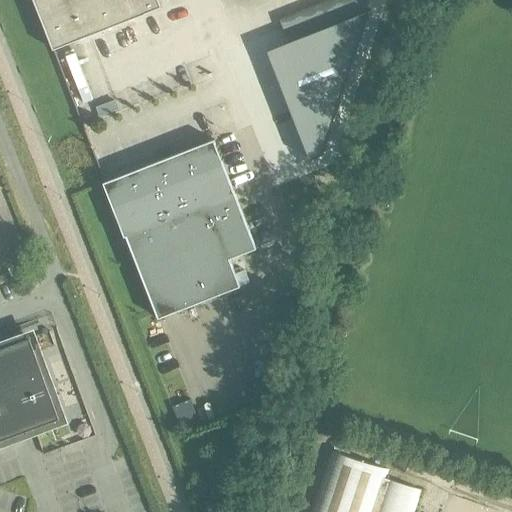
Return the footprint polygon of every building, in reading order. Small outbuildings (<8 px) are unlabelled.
[(34,0),(54,51),(109,30),(97,0),(34,0)] [(97,0),(109,30),(163,8),(159,0),(97,0)] [(335,0),(343,17),(349,15),(342,0),(335,0)] [(372,11),(267,52),(310,162),(324,156),(372,11)] [(125,238),(127,237),(159,320),(241,287),(230,260),(257,249),(215,141),(104,184),(125,238)] [(0,440),(34,428),(35,429),(60,419),(31,339),(0,350),(0,440)] [(332,452),(311,511),(415,511),(422,491),(387,480),(389,471),(332,452)]
